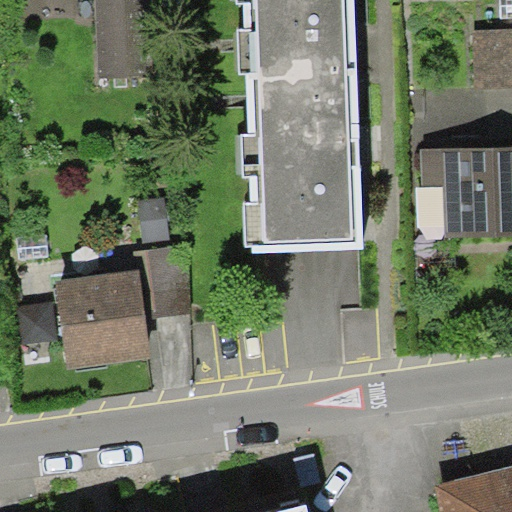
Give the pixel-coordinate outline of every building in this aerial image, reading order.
[(354,0),(244,0),(248,77),(358,73),(354,0)] [(511,29),(473,31),(476,86),(511,84),(511,29)] [(358,73),(248,77),(255,249),(364,245),(358,73)] [(511,159),(417,164),(421,246),(511,240),(511,159)] [(124,279),(46,288),(55,368),(133,359),(124,279)] [(511,511),(511,466),(433,486),(439,511),(511,511)]
